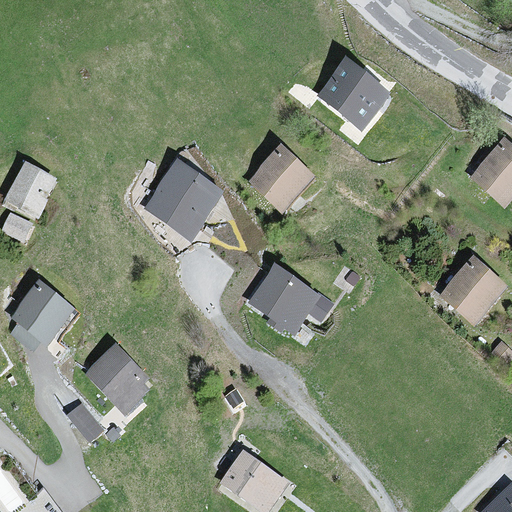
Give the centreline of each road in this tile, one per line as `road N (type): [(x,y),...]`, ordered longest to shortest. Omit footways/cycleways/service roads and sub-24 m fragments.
road 1 (residential): [(0,442),(48,482),(62,478),(64,445),(39,371)]
road 2 (unclassified): [(511,96),(375,0)]
